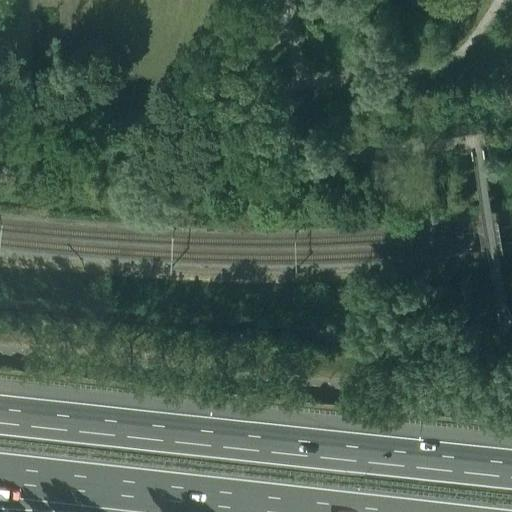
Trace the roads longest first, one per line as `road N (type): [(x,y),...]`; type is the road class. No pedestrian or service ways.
road 1 (motorway): [(511,463),(0,408)]
road 2 (motorway): [(0,474),(336,511)]
